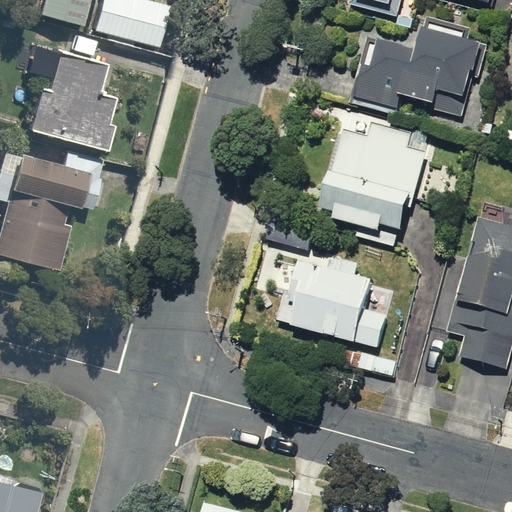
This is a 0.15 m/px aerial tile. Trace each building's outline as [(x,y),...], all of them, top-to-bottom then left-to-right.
[(47,0),(43,16),(93,31),(101,0),(47,0)] [(177,6),(155,0),(101,0),(93,31),(164,51),(177,6)] [(370,0),(367,13),(420,27),(427,0),(370,0)] [(449,0),(501,14),(504,0),(449,0)] [(433,59),(381,43),(361,109),(399,121),(404,104),(475,126),(500,46),(443,29),(433,59)] [(52,77),(58,52),(0,38),(0,81),(4,65),(52,77)] [(113,66),(58,52),(52,77),(38,134),(112,152),(125,97),(107,92),(113,66)] [(379,144),(340,133),(327,177),(348,183),(333,233),(412,256),(444,150),(383,132),(379,144)] [(94,215),(108,160),(72,150),(67,170),(4,154),(0,169),(0,205),(10,208),(0,246),(0,267),(60,282),(78,211),(94,215)] [(325,233),(279,219),(270,247),(316,262),(325,233)] [(504,407),(511,409),(511,229),(487,223),(448,366),(511,383),(504,407)] [(336,269),(315,263),(294,341),(349,355),(344,373),(390,385),(406,325),(383,319),(391,286),(367,280),(371,265),(340,257),(336,269)] [(46,511),(51,496),(0,482),(0,511),(46,511)]
